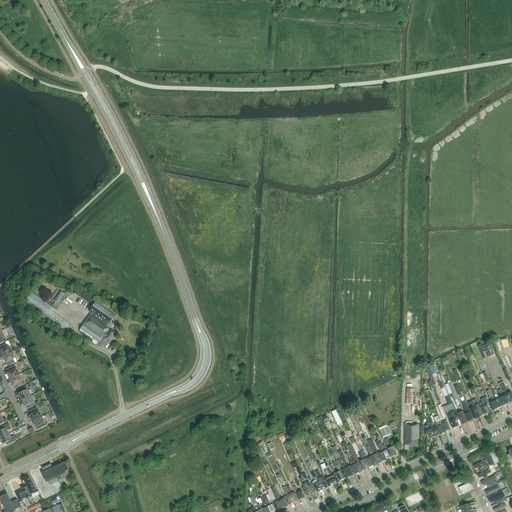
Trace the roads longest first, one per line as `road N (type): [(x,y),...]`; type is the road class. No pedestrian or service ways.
road 1 (secondary): [(155,213),(117,123),(69,45)]
road 2 (secondary): [(69,45),(155,213)]
road 3 (secondary): [(0,477),(168,394)]
road 4 (residential): [(316,510),(457,444)]
